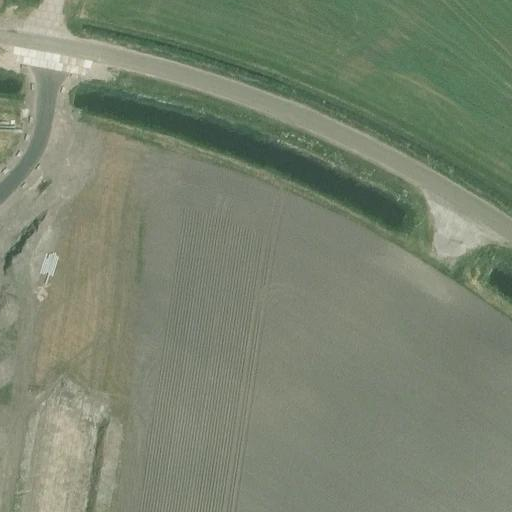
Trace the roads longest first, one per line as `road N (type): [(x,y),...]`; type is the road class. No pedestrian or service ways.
road 1 (unclassified): [(511,231),(408,167),(249,96),(118,58),(0,36)]
road 2 (track): [(55,45),(37,143),(0,179)]
